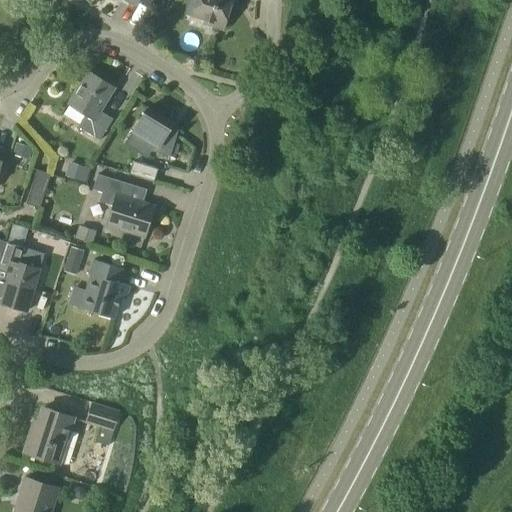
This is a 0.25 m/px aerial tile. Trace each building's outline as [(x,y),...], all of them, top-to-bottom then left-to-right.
[(196,0),(191,16),(205,21),(203,24),(223,30),(232,0),(196,0)] [(86,115),(78,127),(100,140),(113,119),(101,112),(115,88),(88,71),(68,104),(86,115)] [(149,151),(170,157),(179,130),(171,128),(173,124),(148,108),(133,132),(151,144),(149,151)] [(70,161),(65,175),(86,183),(91,168),(70,161)] [(133,161),(129,174),(154,182),(158,169),(133,161)] [(40,208),(51,174),(37,170),(26,204),(40,208)] [(107,224),(145,236),(155,207),(126,198),(131,185),(98,174),(93,190),(102,193),(100,202),(113,206),(107,224)] [(79,226),(75,238),(92,243),(96,231),(79,226)] [(0,258),(0,267),(9,270),(0,301),(0,303),(27,311),(39,269),(19,263),(24,248),(5,242),(0,258)] [(71,246),(67,259),(80,263),(84,250),(71,246)] [(126,299),(129,287),(130,286),(120,283),(124,269),(94,260),(90,275),(91,275),(81,308),(114,318),(120,297),(126,299)] [(109,446),(113,432),(120,411),(102,405),(92,402),(85,423),(100,427),(95,441),(109,446)] [(34,422),(30,434),(25,452),(59,463),(74,418),(43,408),(38,424),(34,422)] [(14,511),(51,511),(59,488),(25,478),(14,511)]
